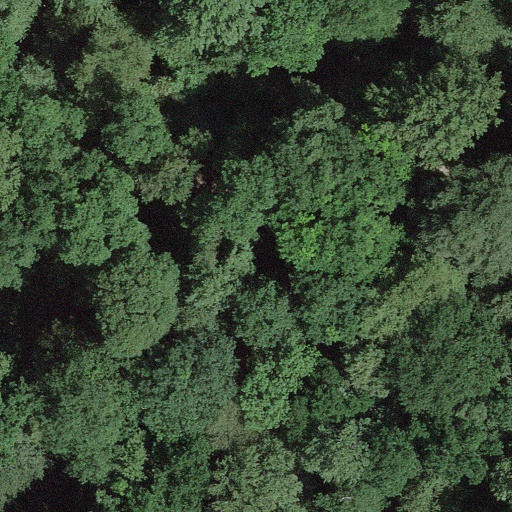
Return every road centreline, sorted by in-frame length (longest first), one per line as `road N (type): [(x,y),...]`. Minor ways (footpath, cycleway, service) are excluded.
road 1 (track): [(0,474),(168,355),(336,265)]
road 2 (track): [(511,191),(461,192),(336,265)]
road 3 (track): [(411,0),(511,106)]
